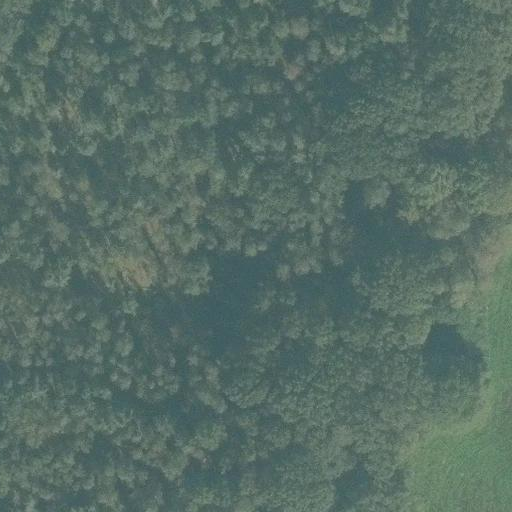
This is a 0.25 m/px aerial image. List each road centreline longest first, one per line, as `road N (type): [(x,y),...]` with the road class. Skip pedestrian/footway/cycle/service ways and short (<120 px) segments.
road 1 (track): [(274,511),(302,325),(288,276),(259,255),(260,206),(314,0)]
road 2 (track): [(134,0),(198,194),(223,232),(259,255)]
